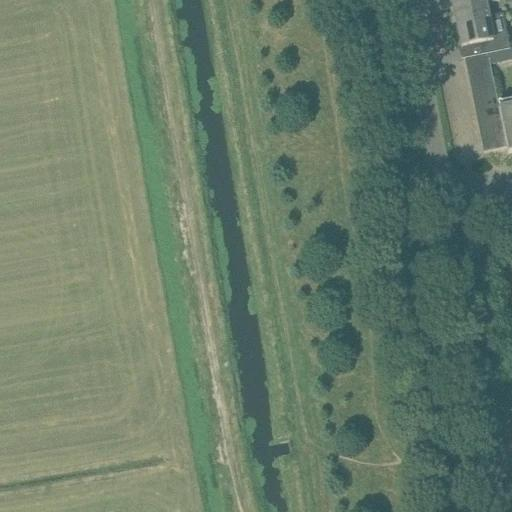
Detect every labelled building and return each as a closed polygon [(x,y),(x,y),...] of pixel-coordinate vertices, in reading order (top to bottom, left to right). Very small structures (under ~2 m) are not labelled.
[(451,0),(457,24),(488,17),(485,4),(499,1),(499,0),(451,0)] [(502,14),(488,17),(457,24),(461,48),(481,44),(483,55),(487,55),(510,50),(502,14)] [(511,49),(510,50),(487,55),(489,65),(511,60),(511,49)] [(489,65),(487,55),(464,60),(466,70),(489,65)] [(468,80),(491,76),(489,65),(466,70),(468,80)] [(494,86),(491,76),(468,80),(470,91),(494,86)] [(470,91),(472,101),(496,96),(494,86),(470,91)] [(498,107),(496,96),(472,101),(475,112),(498,107)] [(511,106),(499,109),(500,117),(502,127),(504,138),(507,148),(506,148),(508,154),(511,153),(511,106)] [(498,109),(498,107),(475,112),(477,122),(500,117),(499,109),(498,109)] [(502,127),(500,117),(477,122),(479,132),(502,127)] [(481,143),(504,138),(502,127),(479,132),(481,143)] [(483,153),(506,148),(507,148),(504,138),(481,143),(483,153)] [(458,146),(462,161),(483,156),(479,141),(458,146)]
